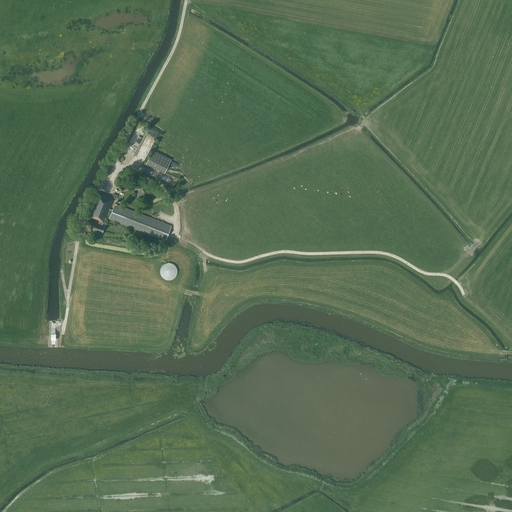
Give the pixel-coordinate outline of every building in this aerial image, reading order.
[(164,172),(171,160),(152,150),(146,163),(164,172)] [(108,173),(113,164),(108,162),(103,171),(108,173)] [(143,173),(140,178),(151,184),(154,179),(143,173)] [(145,199),(147,190),(142,188),(140,187),(137,196),(145,199)] [(112,212),(112,210),(110,209),(114,198),(116,199),(117,195),(113,194),(111,197),(102,194),(98,193),(88,217),(96,220),(96,222),(95,222),(93,230),(102,233),(104,225),(102,225),(103,222),(104,223),(109,211),(112,212)] [(112,212),(109,219),(166,241),(166,240),(171,226),(115,204),(112,210),(112,212)] [(164,279),(177,278),(176,262),(163,263),(164,279)]
